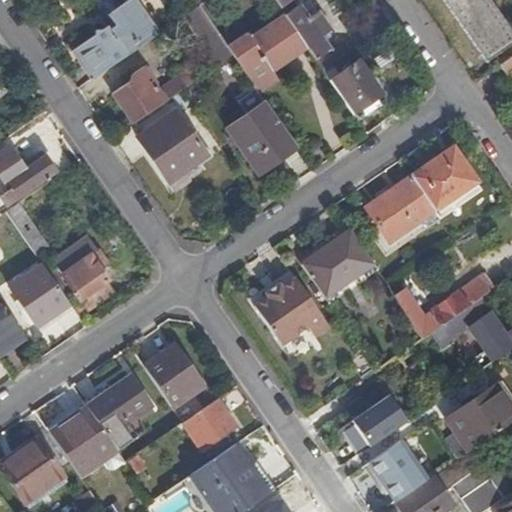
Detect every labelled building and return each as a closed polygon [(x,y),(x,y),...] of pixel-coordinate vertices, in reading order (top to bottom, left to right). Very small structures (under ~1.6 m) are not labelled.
[(76,49),(96,78),(160,34),(137,0),(129,0),(112,12),(110,13),(118,25),(114,28),(112,25),(106,28),(96,29),(95,36),(76,49)] [(103,0),(112,12),(129,0),(103,0)] [(274,0),(285,15),(307,48),(316,61),(320,67),(323,71),(350,53),(341,41),(331,49),(323,36),(333,30),(320,11),(311,18),(301,4),(290,11),(285,3),(289,0),(274,0)] [(511,32),(490,0),(446,0),(486,60),(511,43),(511,32)] [(200,6),(185,15),(220,66),(234,56),(228,47),(215,27),(200,6)] [(307,48),(285,15),(251,38),(248,33),(228,47),(234,56),(256,89),(260,95),(280,81),(273,72),(307,48)] [(511,58),(502,65),(511,79),(511,58)] [(359,62),(330,81),(353,115),(367,105),(370,109),(384,99),(359,62)] [(113,93),(135,123),(168,101),(182,92),(187,88),(181,78),(161,91),(156,80),(145,65),(133,73),(131,80),(113,93)] [(193,69),(181,78),(187,88),(200,79),(193,69)] [(260,95),(256,89),(239,101),(248,115),(227,129),(258,176),(299,150),(260,95)] [(176,110),(137,137),(169,182),(208,155),(176,110)] [(9,146),(0,152),(0,210),(56,172),(45,155),(26,168),(9,146)] [(453,148),(412,176),(441,218),(483,190),(453,148)] [(441,218),(412,176),(368,208),(381,227),(391,241),(409,228),(415,236),(441,218)] [(6,212),(35,255),(48,246),(19,203),(6,212)] [(319,252),(351,229),(347,223),(315,245),(319,252)] [(388,255),(415,236),(409,228),(391,241),(381,227),(373,232),(388,255)] [(375,264),(351,229),(319,252),(302,264),(304,266),(326,298),(375,264)] [(114,292),(100,271),(90,256),(98,251),(88,236),(52,260),(79,301),(71,307),(73,310),(78,318),(114,292)] [(90,256),(100,271),(109,265),(98,251),(90,256)] [(49,275),(42,265),(8,288),(36,328),(70,305),(49,275)] [(315,338),(329,327),(291,271),(249,300),(282,346),(308,328),(315,338)] [(423,338),(433,332),(483,297),(495,289),(485,274),(423,317),(417,309),(412,301),(405,289),(396,296),(412,323),(417,330),(423,338)] [(418,296),(412,301),(417,309),(424,304),(418,296)] [(511,338),(509,334),(483,297),(433,332),(442,344),(467,327),(484,353),(476,360),(482,369),(511,348),(511,338)] [(0,352),(24,336),(4,306),(0,300),(0,352)] [(70,305),(36,328),(39,333),(73,310),(71,307),(70,305)] [(174,346),(144,367),(173,408),(202,387),(174,346)] [(130,376),(86,406),(107,436),(151,405),(130,376)] [(387,383),(334,419),(359,455),(411,419),(387,383)] [(511,410),(495,385),(446,418),(468,451),(511,421),(511,410)] [(218,399),(183,422),(203,451),(237,427),(218,399)] [(86,406),(49,430),(80,475),(117,450),(107,436),(86,406)] [(396,501),(427,480),(400,441),(369,464),(388,490),(396,501)] [(32,443),(6,461),(26,491),(52,473),(32,443)] [(235,445),(191,475),(216,511),(242,511),(269,494),(250,466),(235,445)] [(250,466),(269,494),(275,490),(256,462),(250,466)] [(388,490),(369,464),(365,467),(383,493),(388,490)] [(452,487),(469,511),(483,511),(505,498),(482,465),(452,487)] [(397,503),(403,511),(445,511),(454,506),(434,478),(428,482),(427,480),(396,501),(397,503)] [(70,502),(78,511),(80,511),(98,501),(89,488),(70,502)] [(0,511),(10,511),(13,510),(0,492),(0,511)] [(511,511),(511,499),(497,509),(499,511),(511,511)] [(403,511),(397,503),(393,505),(397,511),(403,511)]
